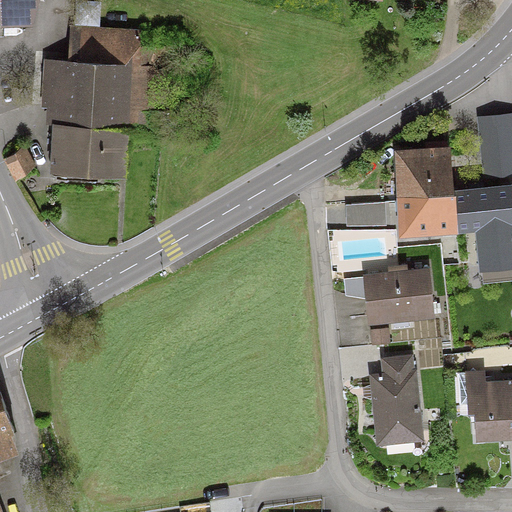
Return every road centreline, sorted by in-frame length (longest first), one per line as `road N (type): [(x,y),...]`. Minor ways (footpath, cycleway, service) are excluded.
road 1 (residential): [(307,165),(339,464),(361,493),(399,499)]
road 2 (tertiary): [(52,310),(307,165)]
road 3 (tertiary): [(307,165),(473,65),(511,30)]
road 4 (residential): [(0,342),(41,511)]
road 5 (tertiary): [(52,310),(0,193)]
